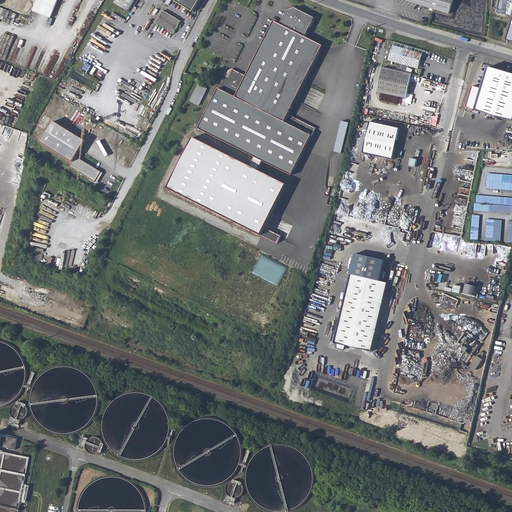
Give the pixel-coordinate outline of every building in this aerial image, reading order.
[(59,0),(38,0),(33,12),(52,19),(59,0)] [(114,0),(113,2),(129,12),(135,0),(114,0)] [(173,0),(194,13),(201,0),(173,0)] [(405,0),(449,14),(453,0),(405,0)] [(199,129),(292,176),(316,128),(289,114),(324,45),(306,36),(315,18),(295,8),(288,10),(287,11),(281,24),(275,21),(247,76),(233,69),(229,77),(226,75),(199,129)] [(163,11),(156,23),(173,33),(181,21),(163,11)] [(383,67),(377,92),(406,98),(412,74),(402,72),(404,65),(418,68),(423,53),(410,49),(411,46),(407,45),(406,48),(393,45),(389,60),(399,63),(397,71),(383,67)] [(511,72),(490,66),(483,89),(472,86),(465,108),(511,121),(511,72)] [(190,101),(199,105),(207,88),(198,84),(190,101)] [(336,152),(344,153),(349,122),(342,120),(336,152)] [(86,141),(54,121),(43,139),(41,138),(39,141),(73,162),(70,167),(95,182),(101,172),(91,168),(88,166),(89,164),(76,156),(86,141)] [(393,160),(400,129),(370,123),(363,153),(393,160)] [(285,184),(193,136),(167,187),(277,243),(281,236),(263,227),(285,184)] [(487,188),(511,189),(511,174),(489,173),(487,188)] [(475,203),(475,210),(511,212),(511,197),(478,194),(477,203),(475,203)] [(395,218),(397,207),(382,205),(380,216),(395,218)] [(473,214),(471,239),(478,239),(480,215),(473,214)] [(501,241),(503,220),(488,218),(486,240),(501,241)] [(384,260),(354,253),(349,273),(351,273),(334,342),(372,351),(388,283),(379,281),(384,260)] [(325,388),(335,392),(337,384),(328,381),(325,388)] [(339,386),(336,392),(360,401),(362,394),(339,386)] [(17,422),(8,419),(6,424),(15,428),(17,422)] [(0,511),(20,511),(23,501),(29,502),(32,486),(26,485),(32,459),(2,453),(2,449),(18,452),(20,441),(0,436),(0,511)] [(90,445),(98,448),(100,445),(90,441),(91,439),(84,436),(82,443),(86,445),(86,443),(90,445)] [(215,501),(224,505),(226,499),(218,496),(215,501)]
